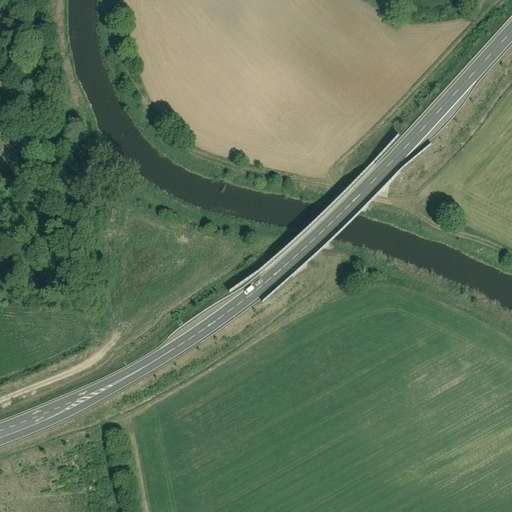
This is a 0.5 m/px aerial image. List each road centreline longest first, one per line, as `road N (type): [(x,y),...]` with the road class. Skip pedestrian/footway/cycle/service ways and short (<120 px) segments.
road 1 (primary): [(0,434),(126,379),(277,278),(511,34)]
road 2 (track): [(0,402),(89,363),(120,333),(249,251)]
